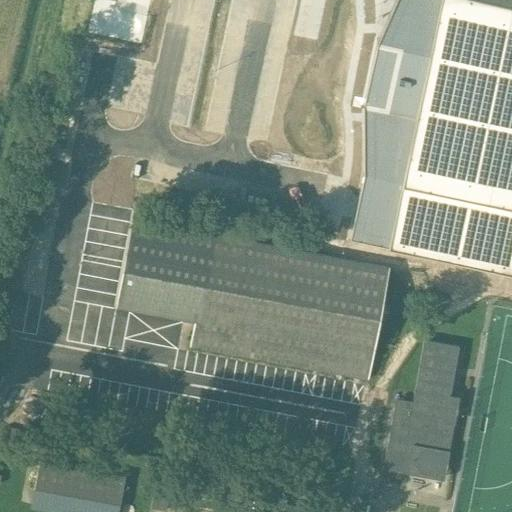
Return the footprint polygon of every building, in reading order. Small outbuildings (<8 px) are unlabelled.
[(363,172),(349,238),(388,246),(511,271),(511,0),(399,0),(391,42),(376,39),(363,101),(363,102),(363,103),(363,172)] [(189,346),(367,379),(378,319),(387,321),(390,303),(381,302),(388,266),(129,220),(114,307),(193,321),(189,346)] [(443,478),(457,399),(458,396),(449,395),(458,346),(423,340),(412,402),(396,399),(383,467),(443,478)] [(39,460),(34,489),(119,504),(125,475),(39,460)] [(252,511),(315,511),(317,509),(255,497),(252,511)]
